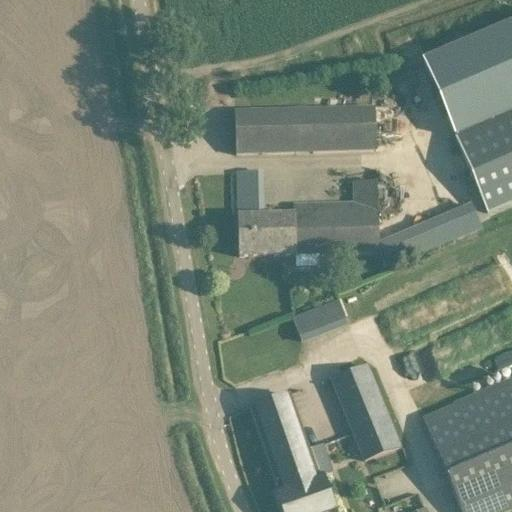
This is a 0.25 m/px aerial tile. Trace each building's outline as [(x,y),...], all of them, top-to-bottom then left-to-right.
[(511,24),(422,63),(454,137),(511,112),(511,24)] [(400,110),(375,111),(375,110),(235,114),(236,157),(377,152),(402,151),(400,110)] [(511,116),(455,140),(487,216),(511,205),(511,116)] [(239,259),(378,255),(377,184),(352,185),(353,208),(294,209),(294,217),(266,218),(264,173),(237,174),(238,218),(239,259)] [(298,341),(345,328),(338,303),(291,316),(298,341)] [(351,375),(331,383),(364,464),(401,450),(368,369),(351,375)] [(421,421),(460,511),(511,511),(511,381),(451,407),(452,408),(421,421)] [(317,478),(312,462),(327,457),(324,447),(308,452),(289,398),(252,411),(280,491),(317,478)] [(334,511),(322,476),(317,478),(280,491),(275,493),(281,511),(334,511)]
